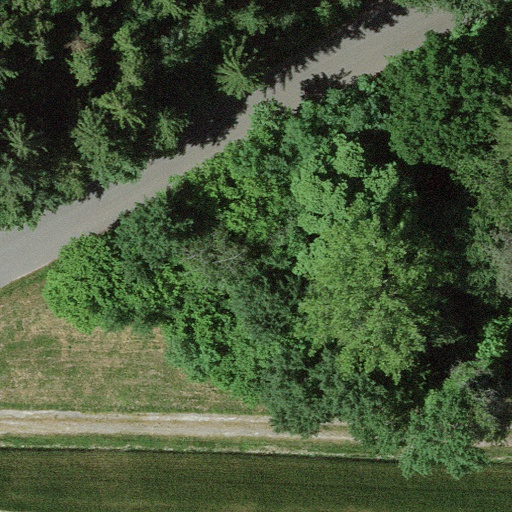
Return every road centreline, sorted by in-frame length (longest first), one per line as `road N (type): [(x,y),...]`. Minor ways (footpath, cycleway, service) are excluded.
road 1 (track): [(0,419),(511,429)]
road 2 (unclassified): [(0,255),(442,0)]
